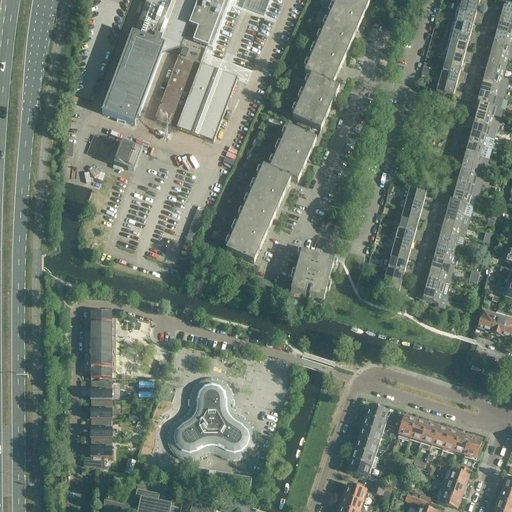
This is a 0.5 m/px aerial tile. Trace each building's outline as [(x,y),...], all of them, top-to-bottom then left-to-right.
[(147,0),(135,32),(134,35),(132,35),(106,106),(108,106),(105,114),(103,113),(102,114),(135,127),(136,125),(134,124),(137,117),(139,118),(164,52),(162,51),(164,43),(181,49),(178,57),(202,66),(208,50),(213,51),(231,0),(147,0)] [(364,0),(337,0),(333,11),(361,23),(370,2),(364,0)] [(461,0),(461,4),(478,8),(479,3),(486,5),(487,0),(461,0)] [(498,3),(496,8),(503,10),(502,15),(511,17),(511,2),(510,2),(505,0),(503,4),(498,3)] [(454,12),(458,13),(482,20),(484,15),(477,13),(478,8),(461,4),(456,2),(454,12)] [(333,11),(323,32),(352,44),(361,23),(333,11)] [(451,22),(455,24),(473,28),(474,23),(481,25),(482,20),(458,13),(454,12),(451,22)] [(494,18),(492,23),(511,28),(511,17),(502,15),(500,20),(494,18)] [(448,32),(453,33),(477,40),(478,35),(471,33),(473,28),(455,24),(451,22),(448,32)] [(511,28),(492,23),(491,28),(498,30),(496,35),(511,39),(511,28)] [(323,32),(314,53),(342,65),(352,44),(323,32)] [(445,42),(450,43),(467,48),(469,43),(475,45),(477,40),(453,33),(448,32),(445,42)] [(488,38),(487,43),(511,50),(511,47),(511,39),(496,35),(495,39),(488,38)] [(443,51),(447,53),(471,60),(473,54),(466,53),(467,48),(450,43),(445,42),(443,51)] [(487,43),(485,47),(492,50),(491,54),(509,59),(511,60),(511,49),(511,50),(487,43)] [(305,74),(311,77),(333,86),(342,65),(314,53),(305,74)] [(447,53),(445,62),(462,67),(463,62),(470,64),(471,60),(447,53)] [(483,57),(481,62),(506,69),(509,59),(491,54),(490,59),(483,57)] [(202,66),(178,57),(154,121),(214,143),(237,80),(202,66)] [(445,62),(442,72),(466,79),(467,74),(460,72),(462,67),(445,62)] [(481,62),(480,67),(487,69),(485,74),(503,79),(506,69),(481,62)] [(442,72),(439,82),(456,87),(458,82),(465,84),(466,79),(442,72)] [(477,77),(476,82),(500,89),(506,91),(509,81),(503,79),(485,74),(484,79),(477,77)] [(311,77),(302,98),(330,110),(340,89),(333,86),(311,77)] [(439,82),(436,92),(460,99),(462,94),(455,92),(456,87),(439,82)] [(476,82),(475,87),(481,89),(480,94),(504,101),(506,91),(500,89),(476,82)] [(479,99),(472,97),(470,102),(473,102),(501,110),(504,101),(480,94),(479,99)] [(302,98),(293,119),(321,132),(330,110),(302,98)] [(501,110),(473,102),(471,107),(478,109),(477,114),(501,121),(503,111),(501,110)] [(475,119),(468,117),(467,122),(498,130),(501,121),(477,114),(475,119)] [(467,122),(466,127),(472,129),(471,134),(495,140),(496,138),(498,130),(467,122)] [(289,128),(279,149),(307,162),(317,141),(289,128)] [(463,137),(462,141),(492,150),(495,140),(471,134),(470,139),(463,137)] [(462,141),(460,147),(467,149),(466,153),(484,158),(490,160),(492,150),(462,141)] [(122,146),(115,164),(133,171),(140,152),(122,146)] [(279,149),(270,170),(291,181),(298,183),(307,162),(279,149)] [(457,157),(456,161),(487,169),(490,160),(484,158),(466,153),(464,158),(457,157)] [(249,162),(260,166),(263,159),(252,155),(249,162)] [(456,161),(455,166),(462,168),(460,172),(484,179),(487,169),(456,161)] [(263,167),(254,189),(282,201),(291,181),(270,170),(263,167)] [(452,176),(451,180),(475,188),(481,189),(484,179),(460,172),(459,178),(452,176)] [(451,180),(450,186),(456,188),(455,193),(473,198),(479,199),(481,189),(475,188),(451,180)] [(254,189),(245,210),(273,222),(282,201),(254,189)] [(409,190),(406,200),(424,205),(425,200),(432,202),(433,197),(409,190)] [(447,196),(445,201),(450,202),(452,202),(468,207),(470,208),(474,209),(477,199),(473,198),(455,193),(453,198),(447,196)] [(424,205),(406,200),(402,199),(400,209),(404,210),(428,217),(429,212),(422,210),(424,205)] [(443,200),(441,205),(448,207),(447,212),(468,218),(471,219),(474,209),(470,208),(468,207),(452,202),(450,202),(445,201),(443,200)] [(199,234),(206,213),(198,210),(191,231),(199,234)] [(245,210),(236,231),(263,243),(273,222),(245,210)] [(428,217),(404,210),(401,220),(418,225),(419,220),(426,222),(428,217)] [(439,215),(438,220),(468,228),(471,219),(468,218),(447,212),(446,217),(439,215)] [(401,220),(398,229),(422,236),(424,232),(417,230),(418,225),(401,220)] [(438,220),(436,225),(443,227),(442,232),(465,238),(468,228),(438,220)] [(398,229),(395,240),(413,244),(414,240),(421,242),(422,236),(398,229)] [(236,231),(226,252),(254,264),(263,243),(236,231)] [(433,235),(432,239),(457,246),(462,248),(465,238),(442,232),(440,237),(433,235)] [(432,239),(431,244),(438,246),(436,251),(454,256),(457,246),(432,239)] [(413,244),(395,240),(393,249),(417,256),(418,251),(411,250),(413,244)] [(417,256),(393,249),(390,259),(407,264),(409,259),(415,261),(417,256)] [(428,254),(427,259),(451,266),(455,267),(458,257),(454,256),(436,251),(435,256),(428,254)] [(302,253),(291,292),(324,301),(335,262),(322,258),(322,256),(316,254),(315,256),(302,253)] [(503,261),(506,263),(511,264),(511,269),(511,271),(511,270),(511,257),(508,257),(505,256),(503,261)] [(383,268),(387,269),(411,276),(413,271),(406,269),(407,264),(390,259),(385,258),(383,268)] [(427,259),(425,264),(432,266),(431,271),(452,277),(454,268),(451,267),(451,266),(427,259)] [(387,269),(385,279),(402,284),(403,279),(410,281),(411,276),(387,269)] [(422,274),(421,279),(446,286),(446,285),(450,286),(452,277),(431,271),(429,276),(422,274)] [(385,279),(382,290),(406,296),(407,291),(400,289),(402,284),(385,279)] [(421,279),(420,284),(427,286),(425,291),(448,297),(450,287),(446,286),(421,279)] [(511,286),(507,285),(504,295),(503,296),(497,294),(496,298),(501,299),(505,301),(511,302),(511,286)] [(417,294),(415,299),(436,305),(435,308),(445,311),(449,297),(448,297),(425,291),(424,296),(417,294)] [(496,316),(487,313),(487,312),(485,311),(483,318),(482,318),(479,329),(485,331),(486,333),(488,334),(489,333),(490,333),(491,334),(496,316)] [(496,316),(491,334),(496,335),(497,336),(499,337),(501,336),(502,337),(507,319),(508,317),(497,313),(496,316)] [(83,320),(83,374),(90,374),(90,380),(112,380),(112,374),(115,374),(116,320),(112,320),(112,314),(90,314),(91,320),(83,320)] [(511,320),(507,319),(502,337),(503,336),(504,337),(504,338),(507,339),(508,338),(511,339),(511,320)] [(160,362),(155,377),(161,379),(166,364),(160,362)] [(168,434),(167,440),(168,445),(170,451),(174,455),(178,459),(184,461),(189,462),(195,461),(201,459),(201,460),(206,457),(206,456),(210,455),(213,454),(217,456),(222,459),(228,461),(234,462),(239,461),(245,459),(249,455),(253,451),(255,445),(256,440),(255,434),(253,429),(249,424),(245,420),(245,419),(240,416),(239,417),(236,415),(234,412),(235,411),(235,408),(234,408),(234,401),(233,396),(231,390),(227,386),(222,382),(217,380),(211,379),(206,380),(200,382),(196,386),(192,390),(190,396),(189,402),(188,402),(188,408),(189,408),(189,411),(187,415),(184,417),(178,421),(174,424),(170,429),(168,434)] [(112,383),(91,383),(91,402),(112,402),(112,383)] [(112,402),(91,402),(91,421),(112,421),(112,402)] [(366,418),(366,419),(386,425),(388,418),(389,419),(389,418),(390,414),(370,407),(368,411),(366,411),(364,417),(366,418)] [(404,418),(399,436),(402,437),(402,438),(410,441),(416,420),(410,418),(409,419),(404,418)] [(363,422),(360,429),(382,436),(386,425),(366,419),(365,423),(363,422)] [(416,420),(410,441),(421,444),(427,425),(416,422),(416,420)] [(112,421),(91,421),(91,440),(112,440),(112,421)] [(427,425),(421,444),(424,445),(424,447),(431,449),(432,447),(438,428),(427,425)] [(438,428),(432,447),(431,449),(436,451),(437,449),(443,451),(449,432),(438,428)] [(360,436),(359,441),(379,447),(382,436),(360,429),(358,435),(360,436)] [(443,451),(454,454),(459,435),(449,432),(443,451)] [(459,435),(454,454),(464,458),(470,439),(459,435)] [(470,439),(464,458),(471,460),(471,461),(476,462),(482,442),(478,441),(478,439),(471,437),(471,439),(470,439)] [(112,440),(91,440),(91,459),(83,459),(83,468),(104,471),(104,460),(112,460),(112,440)] [(356,444),(353,451),(373,458),(375,458),(379,447),(359,441),(358,445),(356,444)] [(353,458),(352,463),(371,469),(372,469),(375,470),(379,459),(375,458),(373,458),(353,451),(351,457),(353,458)] [(132,475),(135,462),(128,460),(124,473),(132,475)] [(352,463),(350,462),(348,469),(350,469),(348,474),(369,481),(371,476),(370,476),(372,469),(371,469),(352,463)] [(138,464),(134,476),(146,480),(150,468),(138,464)] [(406,479),(409,467),(405,465),(401,477),(406,479)] [(410,476),(416,478),(419,470),(412,468),(410,476)] [(451,474),(448,482),(466,489),(468,483),(467,482),(469,477),(452,471),(451,474)] [(201,485),(249,493),(251,481),(203,472),(201,485)] [(511,481),(507,479),(503,491),(511,494),(511,481)] [(448,482),(444,493),(461,499),(462,495),(464,495),(466,489),(448,482)] [(375,483),(373,488),(384,492),(386,486),(375,483)] [(386,486),(384,492),(391,494),(393,489),(386,486)] [(345,491),(343,498),(364,505),(367,498),(368,498),(368,495),(369,493),(367,493),(348,487),(347,492),(345,491)] [(373,488),(371,494),(382,498),(384,492),(373,488)] [(214,511),(216,508),(194,501),(192,505),(190,511),(180,511),(181,510),(183,503),(172,501),(171,504),(170,504),(158,501),(159,495),(137,490),(135,498),(141,499),(137,511),(214,511)] [(436,497),(440,499),(438,504),(457,510),(461,499),(444,493),(438,491),(436,497)] [(500,494),(498,501),(511,506),(511,494),(503,491),(501,495),(500,494)] [(418,511),(417,511),(431,511),(423,509),(426,503),(407,496),(405,502),(418,507),(417,511),(418,511)] [(342,505),(341,509),(349,511),(362,511),(364,505),(343,498),(341,504),(342,505)] [(497,508),(495,511),(511,511),(511,506),(498,501),(495,507),(497,508)] [(114,510),(115,504),(104,502),(103,508),(114,510)]
